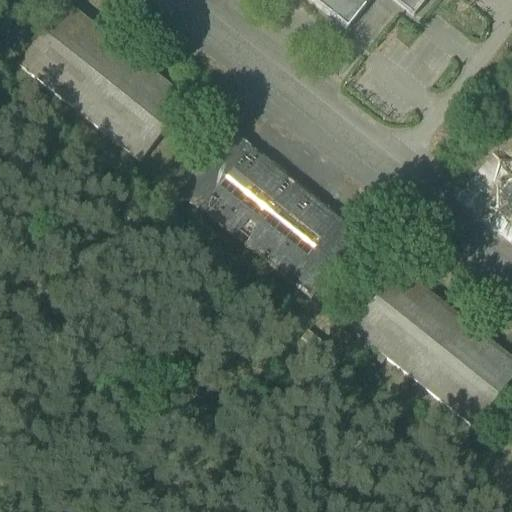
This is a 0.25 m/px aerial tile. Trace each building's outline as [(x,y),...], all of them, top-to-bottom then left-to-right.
[(306,0),(329,18),(331,15),(337,19),(335,22),(346,31),(371,0),(390,0),(413,18),(427,0),(306,0)] [(138,164),(139,164),(188,102),(187,101),(187,102),(66,6),(67,5),(66,5),(17,67),(18,67),(139,163),(138,164)] [(311,300),(360,239),(227,133),(178,194),(311,300)] [(511,168),(492,153),(463,189),(511,227),(511,168)] [(471,429),(472,430),(511,379),(511,361),(400,272),(400,271),(399,270),(349,332),(351,333),(351,332),(376,352),(373,357),(372,357),(371,358),(381,365),(382,365),(381,364),(385,359),(472,428),(471,429)]
